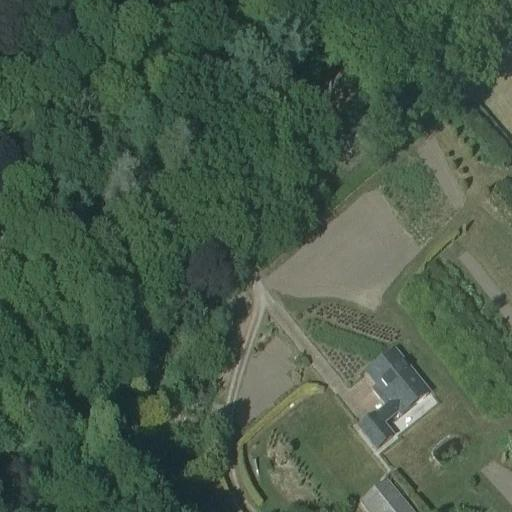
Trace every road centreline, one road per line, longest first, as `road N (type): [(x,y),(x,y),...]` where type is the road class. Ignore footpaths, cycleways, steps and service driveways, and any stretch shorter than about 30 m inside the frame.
road 1 (unclassified): [(0,438),(511,1)]
road 2 (track): [(258,286),(228,429),(231,482),(248,511)]
